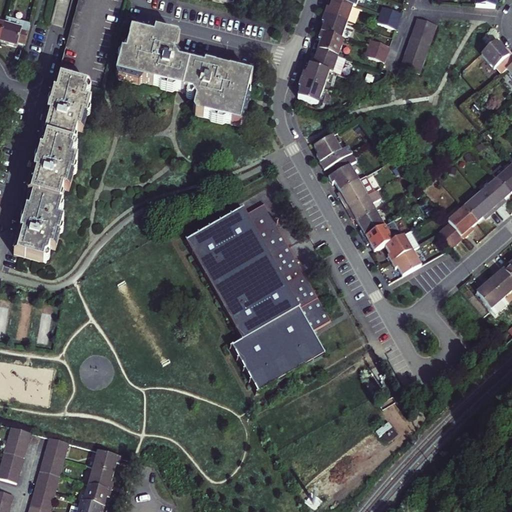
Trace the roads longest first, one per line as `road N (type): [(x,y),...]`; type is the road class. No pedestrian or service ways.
road 1 (residential): [(291,56),(278,99),(281,124),(393,325)]
road 2 (residential): [(0,244),(39,96),(0,84)]
road 3 (residential): [(291,56),(135,14)]
road 4 (residential): [(393,325),(414,361),(437,365),(445,335),(423,307)]
